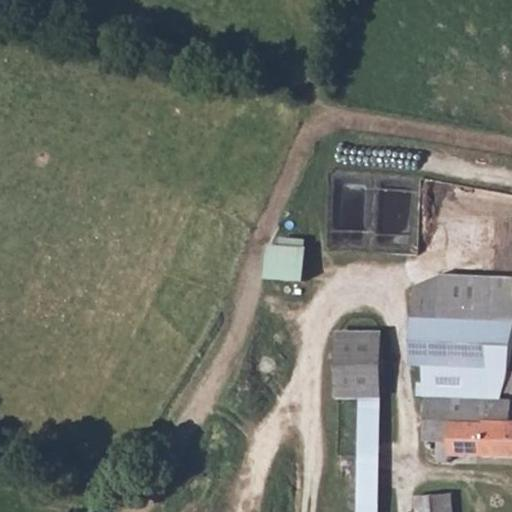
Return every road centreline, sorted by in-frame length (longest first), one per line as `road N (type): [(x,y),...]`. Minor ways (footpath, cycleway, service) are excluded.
road 1 (track): [(132,511),(187,415),(308,123),(309,86),(13,0)]
road 2 (unknown): [(399,295),(402,472)]
